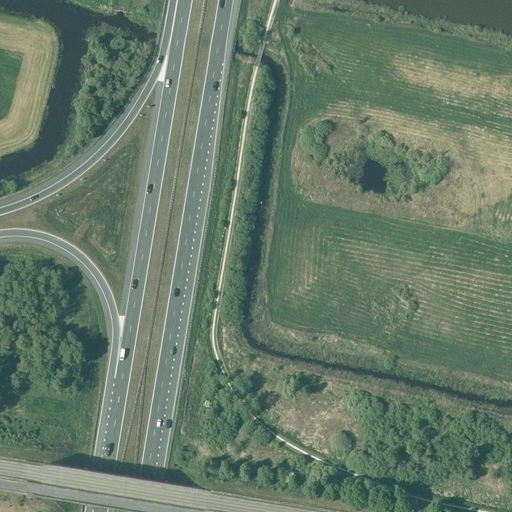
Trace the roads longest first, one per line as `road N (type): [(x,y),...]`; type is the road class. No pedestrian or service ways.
road 1 (motorway): [(141,511),(225,0)]
road 2 (motorway): [(184,0),(122,378)]
road 3 (motorway): [(179,0),(154,77),(115,138),(46,194),(0,212)]
road 4 (secondary): [(271,511),(0,467)]
road 5 (motorway): [(0,235),(54,242),(98,277),(111,304),(122,378)]
road 6 (unclassified): [(170,511),(0,484)]
road 7 (motorway): [(122,378),(100,511)]
